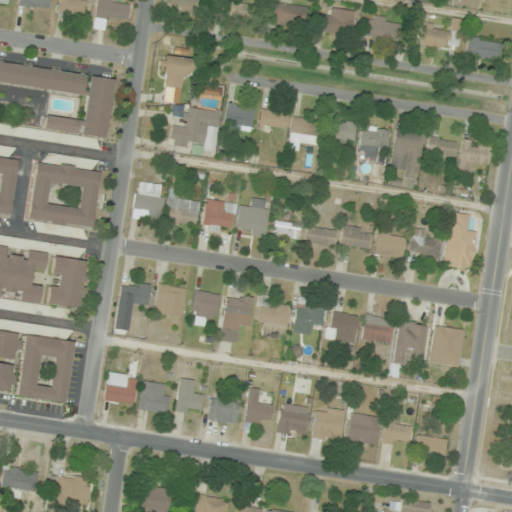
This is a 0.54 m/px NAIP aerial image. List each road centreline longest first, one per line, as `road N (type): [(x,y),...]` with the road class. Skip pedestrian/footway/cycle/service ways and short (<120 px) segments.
road 1 (tertiary): [(511,499),(0,416)]
road 2 (residential): [(83,430),(149,0)]
road 3 (residential): [(488,300),(114,248)]
road 4 (tertiary): [(464,492),(511,151)]
road 5 (residential): [(511,120),(239,80)]
road 6 (residential): [(140,61),(0,38)]
